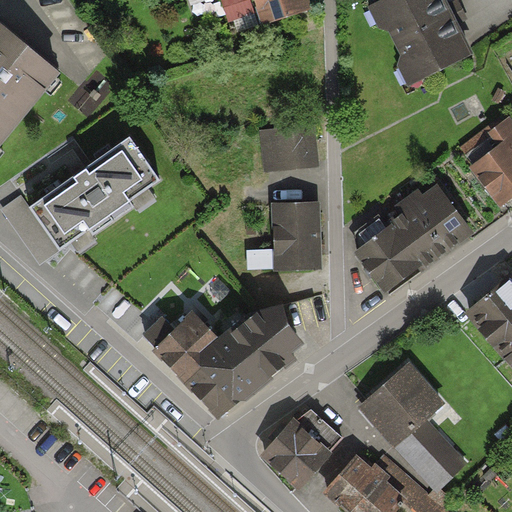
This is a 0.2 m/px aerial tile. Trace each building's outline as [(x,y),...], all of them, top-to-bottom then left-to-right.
[(316,9),(313,0),(254,0),(264,27),(316,9)] [(476,57),(447,0),(390,0),(373,9),(413,88),(476,57)] [(0,153),(63,77),(0,25),(0,153)] [(511,121),(511,122),(493,138),(501,147),(475,169),(508,208),(511,204),(511,121)] [(317,128),(265,132),(269,174),(320,170),(317,128)] [(31,206),(64,255),(168,185),(135,136),(31,206)] [(445,187),(358,248),(391,296),(479,234),(445,187)] [(323,204),(277,206),(280,274),(325,273),(323,204)] [(511,279),(470,312),(506,359),(511,355),(511,279)] [(218,332),(192,305),(153,347),(219,415),(308,348),(283,297),(259,304),(218,332)] [(449,408),(410,366),(361,411),(438,494),(469,466),(431,425),(449,408)] [(336,454),(295,419),(260,459),(302,495),(336,454)] [(409,511),(413,508),(358,463),(330,497),(348,511),(409,511)]
